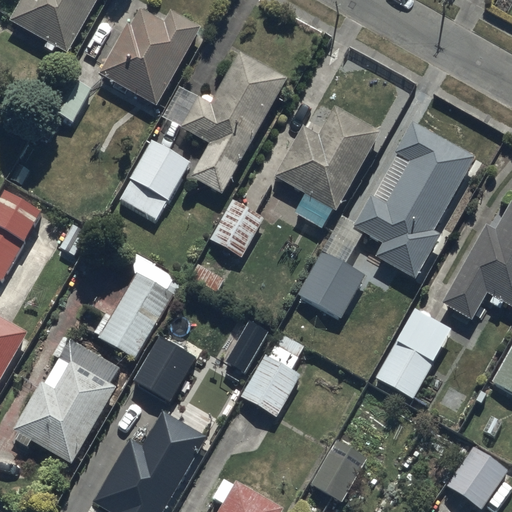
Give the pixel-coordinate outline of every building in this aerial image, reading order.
[(94,0),(19,0),(7,23),(65,54),(94,0)] [(198,28),(168,12),(163,22),(138,9),(128,28),(124,26),(97,77),(155,108),(198,28)] [(284,80),(237,54),(209,104),(197,97),(179,129),(207,144),(189,178),(220,195),(284,80)] [(70,123),(88,89),(66,77),(48,111),(70,123)] [(377,134),(333,110),(318,137),(299,127),(270,178),(333,213),(377,134)] [(472,158),(409,123),(392,155),(406,163),(383,204),(368,196),(349,229),(379,245),(373,258),(412,280),(436,236),(430,233),(472,158)] [(188,163),(148,142),(127,180),(166,202),(188,163)] [(2,194),(0,197),(0,281),(39,215),(2,194)] [(261,218),(229,201),(207,242),(239,259),(261,218)] [(511,206),(509,205),(495,231),(483,225),(439,305),(470,322),(485,295),(511,310),(511,206)] [(362,276),(318,252),(295,295),(338,319),(362,276)] [(171,295),(134,273),(96,338),(134,360),(171,295)] [(449,331),(412,310),(373,379),(411,400),(449,331)] [(0,377),(25,334),(0,319),(0,377)] [(305,322),(291,346),(326,365),(340,341),(305,322)] [(269,343),(248,332),(226,373),(247,384),(269,343)] [(158,337),(130,384),(165,404),(193,358),(158,337)] [(511,346),(510,345),(489,382),(511,394),(511,346)] [(243,400),(274,418),(298,374),(267,357),(243,400)] [(39,383),(11,430),(69,464),(113,388),(69,362),(53,391),(39,383)] [(140,448),(127,440),(91,504),(105,511),(162,511),(204,438),(160,413),(140,448)] [(333,442),(308,484),(339,503),(365,461),(333,442)] [(471,448),(444,487),(479,511),(506,472),(471,448)] [(216,511),(279,511),(281,510),(233,483),(216,511)]
